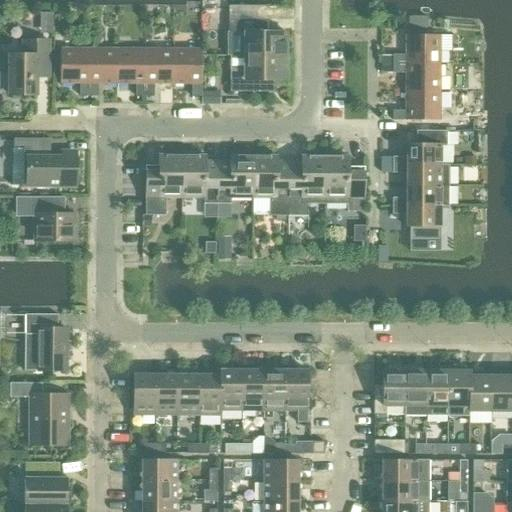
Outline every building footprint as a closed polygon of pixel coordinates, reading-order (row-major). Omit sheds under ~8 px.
[(261,21),(228,20),(228,34),(228,43),(228,56),(230,56),(245,56),(245,57),(286,57),(286,33),(261,33),(261,21)] [(405,55),(393,55),(392,64),(440,64),(440,53),(451,53),(451,36),(440,36),(405,36),(405,55)] [(36,96),(36,71),(48,71),(48,42),(23,41),(23,56),(9,56),(9,74),(0,73),(0,91),(9,92),(9,95),(36,96)] [(88,97),(89,50),(60,50),(60,84),(80,84),(80,97),(88,97)] [(117,84),(117,50),(89,50),(88,97),(98,97),(98,84),(117,84)] [(145,97),(145,50),(117,50),(117,84),(136,84),(136,97),(145,97)] [(173,84),(173,50),(145,50),(145,97),(154,97),(154,84),(173,84)] [(201,97),(202,50),(173,50),(173,84),(192,84),(192,97),(201,97)] [(245,56),(230,56),(230,70),(230,93),(261,93),(261,81),(286,81),(286,57),(245,57),(245,56)] [(440,64),(392,64),(392,74),(405,74),(405,93),(440,93),(440,64)] [(405,111),(392,111),(392,121),(405,121),(438,121),(440,121),(440,93),(405,93),(405,111)] [(441,166),(441,165),(441,147),(447,147),(446,131),(416,131),(416,145),(406,144),(406,161),(402,161),(399,158),(392,158),(392,166),(441,166)] [(14,165),(13,186),(27,186),(75,186),(75,154),(63,154),(63,157),(50,157),(50,140),(14,140),(14,165)] [(159,172),(145,171),(145,216),(165,216),(166,198),(182,198),(182,156),(158,156),(159,172)] [(205,156),(182,156),(182,198),(204,199),(204,204),(217,204),(217,164),(205,164),(205,156)] [(217,164),(217,204),(231,204),(231,199),(253,199),(253,156),(230,156),(230,164),(217,164)] [(277,156),(253,156),(253,199),(269,199),(269,216),(276,216),(285,216),(289,216),(289,209),(288,209),(289,164),(277,164),(277,156)] [(289,164),(288,209),(289,209),(289,216),(307,217),(307,204),(324,204),(324,157),(301,156),(301,164),(289,164)] [(348,157),(324,157),(324,204),(346,204),(346,212),(363,213),(364,173),(348,172),(348,157)] [(381,157),(380,165),(392,166),(392,158),(381,157)] [(380,165),(380,173),(392,173),(392,166),(380,165)] [(448,186),(448,166),(441,165),(441,166),(392,166),(392,173),(399,173),(402,170),(406,170),(406,186),(448,186)] [(448,207),(448,186),(406,186),(406,202),(402,202),(399,198),(392,198),(392,206),(440,207),(448,207)] [(58,214),(58,198),(17,198),(17,215),(34,216),(34,242),(74,242),(74,214),(58,214)] [(440,240),(440,207),(392,206),(392,214),(398,214),(402,211),(406,211),(406,228),(410,228),(410,240),(440,240)] [(66,372),(66,329),(58,329),(58,315),(24,315),(24,372),(66,372)] [(219,371),(219,376),(220,376),(220,411),(241,411),(241,366),(231,366),(231,371),(219,371)] [(241,366),(241,411),(255,411),(255,418),(263,418),(263,411),(263,371),(252,371),(252,366),(241,366)] [(275,371),(263,371),(263,411),(263,418),(272,418),(272,411),(284,411),(285,366),(274,366),(275,371)] [(285,366),(284,411),(297,411),(297,423),(307,423),(307,411),(307,371),(295,371),(295,366),(285,366)] [(382,387),(374,387),(374,415),(385,415),(385,407),(404,407),(404,367),(390,367),(390,371),(382,371),(382,387)] [(418,367),(404,367),(404,407),(404,416),(426,417),(426,372),(418,372),(418,367)] [(433,372),(426,372),(426,417),(446,417),(447,417),(447,367),(433,367),(433,372)] [(461,367),(447,367),(447,417),(468,417),(468,412),(468,407),(469,407),(469,377),(469,372),(461,372),(461,367)] [(145,376),(133,376),(133,415),(155,415),(155,371),(145,371),(145,376)] [(165,371),(155,371),(155,415),(177,416),(177,376),(165,376),(165,371)] [(188,376),(177,376),(177,416),(199,416),(199,371),(188,371),(188,376)] [(209,371),(199,371),(199,416),(220,416),(220,411),(220,376),(219,376),(209,376),(209,371)] [(468,412),(468,417),(468,424),(490,424),(490,412),(490,372),(477,372),(477,377),(469,377),(469,407),(468,407),(468,412)] [(504,372),(490,372),(490,412),(511,412),(511,377),(504,377),(504,372)] [(42,396),(42,384),(9,384),(9,398),(31,398),(31,445),(66,445),(66,396),(42,396)] [(404,454),(404,441),(374,441),(374,454),(404,454)] [(312,454),(324,454),(324,442),(312,442),(312,454)] [(155,454),(155,444),(144,444),(144,454),(155,454)] [(165,454),(165,444),(155,444),(155,454),(165,454)] [(187,454),(198,454),(198,444),(187,445),(187,454)] [(198,454),(209,454),(209,444),(198,444),(198,454)] [(241,454),(241,445),(224,444),(224,454),(241,454)] [(241,445),(241,454),(252,454),(252,445),(241,445)] [(284,454),(284,445),(274,445),(274,454),(284,454)] [(295,454),(295,445),(284,445),(284,454),(295,454)] [(425,455),(425,445),(415,445),(415,455),(425,455)] [(436,455),(436,445),(425,445),(425,455),(436,455)] [(469,455),(469,445),(458,445),(458,455),(469,455)] [(479,455),(479,445),(469,445),(469,455),(479,455)] [(501,455),(511,455),(511,445),(501,446),(501,455)] [(176,481),(176,460),(142,460),(142,481),(176,481)] [(298,481),(298,460),(263,460),(263,481),(298,481)] [(429,461),(382,460),(382,482),(428,482),(429,461)] [(459,482),(467,482),(467,461),(459,461),(459,482)] [(472,472),(482,471),(482,461),(472,461),(472,472)] [(53,480),(53,464),(25,463),(25,505),(65,505),(66,480),(53,480)] [(176,502),(176,481),(142,481),(142,501),(176,502)] [(204,503),(216,503),(216,481),(208,481),(208,494),(204,494),(204,503)] [(297,502),(298,481),(263,481),(263,502),(297,502)] [(428,482),(382,482),(382,502),(428,502),(428,482)] [(466,494),(467,482),(459,482),(458,494),(466,494)] [(482,505),(482,494),(472,494),(472,505),(482,505)] [(175,511),(176,502),(142,501),(141,511),(175,511)] [(297,511),(297,502),(263,502),(263,511),(297,511)] [(428,511),(428,502),(382,502),(382,511),(377,511),(376,511),(428,511)] [(466,511),(466,502),(454,502),(454,511),(466,511)]
